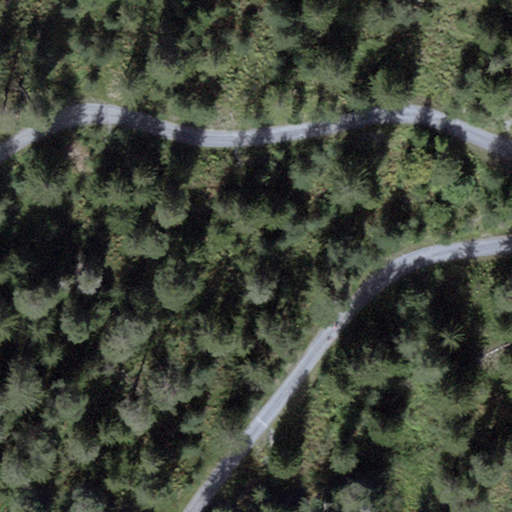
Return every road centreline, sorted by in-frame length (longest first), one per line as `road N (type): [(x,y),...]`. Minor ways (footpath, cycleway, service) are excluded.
road 1 (track): [(511,143),(381,117),(255,140),(172,132),(93,110),(0,151)]
road 2 (track): [(201,511),(351,303),(400,263),(511,246)]
